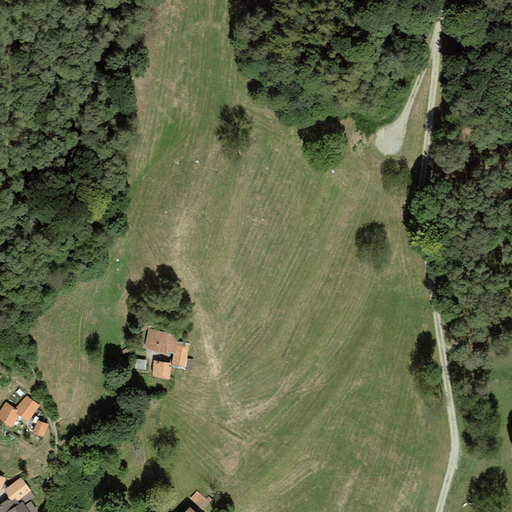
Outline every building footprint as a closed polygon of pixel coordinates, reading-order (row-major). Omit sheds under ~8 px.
[(175,334),(148,328),(144,346),(171,352),(175,334)] [(186,346),(175,345),(174,363),(185,364),(186,346)] [(170,363),(154,361),(152,377),(168,378),(170,363)] [(40,406),(26,394),(13,410),(18,414),(27,421),(40,406)] [(13,410),(5,402),(0,410),(0,419),(10,428),(18,414),(13,410)] [(49,426),(38,422),(33,435),(45,439),(49,426)] [(33,493),(22,477),(3,489),(11,502),(2,508),(4,511),(36,511),(37,511),(27,497),(33,493)]
